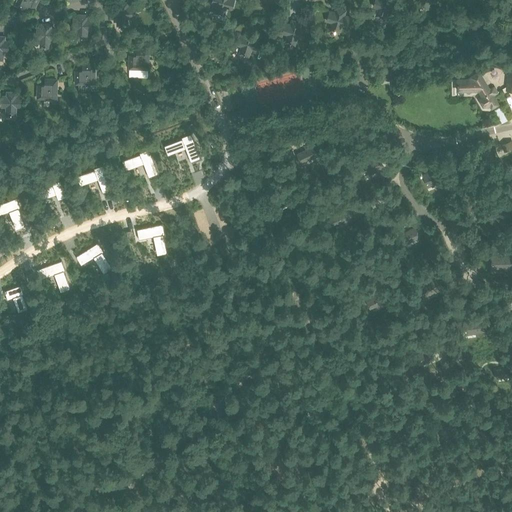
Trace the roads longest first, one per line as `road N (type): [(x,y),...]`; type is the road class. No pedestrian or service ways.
road 1 (track): [(231,147),(393,511)]
road 2 (track): [(106,511),(303,298)]
road 3 (unclassified): [(217,117),(168,0)]
